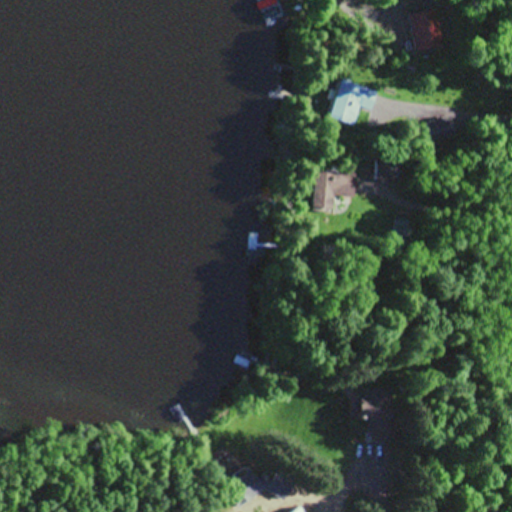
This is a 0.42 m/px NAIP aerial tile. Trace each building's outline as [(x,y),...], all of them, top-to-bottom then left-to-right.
[(336,83),(326,121),(356,130),(361,112),(370,114),(375,94),(336,83)] [(416,130),(423,150),(455,138),(447,118),(416,130)] [(309,204),(351,205),(351,175),(310,174),(309,204)] [(389,248),(410,251),(414,225),(393,222),(389,248)] [(393,447),(395,426),(385,425),(388,395),(356,392),(353,425),(366,426),(364,444),(393,447)] [(236,510),(262,493),(249,473),(223,490),(236,510)] [(288,511),(292,509),(282,495),(267,505),(271,511),(288,511)]
